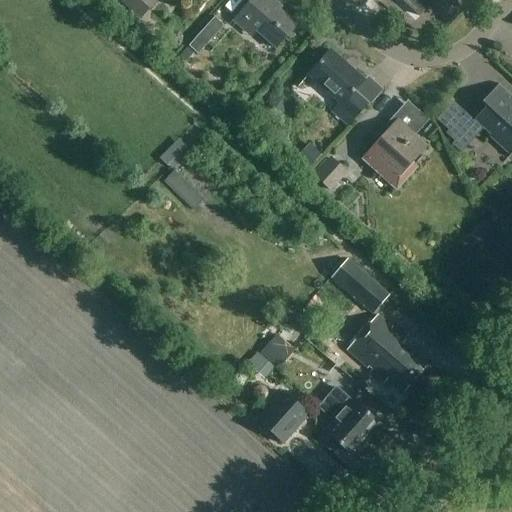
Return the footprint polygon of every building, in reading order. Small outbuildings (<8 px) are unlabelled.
[(117,0),(140,20),(157,1),(155,0),(117,0)] [(275,50),(296,27),(273,7),(276,4),(272,0),(253,0),(233,23),(245,34),(250,28),(275,50)] [(402,0),(416,12),(425,3),(431,9),(439,0),(402,0)] [(214,18),(188,47),(197,56),(223,27),(214,18)] [(348,126),(367,104),(354,93),(364,82),(330,53),(309,77),(340,103),(332,112),(348,126)] [(511,97),(498,85),(482,104),(486,108),(476,118),(494,134),(490,138),(509,156),(507,158),(508,158),(511,153),(511,97)] [(461,154),(483,130),(452,103),(436,121),(448,131),(445,135),(454,143),(451,145),(461,154)] [(362,160),(392,188),(396,192),(418,168),(413,164),(427,148),(397,121),(369,152),(362,160)] [(308,168),(321,156),(309,144),(297,157),(308,168)] [(330,160),(314,179),(328,191),(344,171),(330,160)] [(388,297),(369,281),(346,261),(332,278),(355,297),(373,314),(388,297)] [(404,390),(424,367),(401,347),(405,342),(376,317),(347,351),(384,383),(389,377),(404,390)] [(273,366),(290,347),(277,335),(260,354),(273,366)] [(259,355),(249,367),(261,378),(271,366),(259,355)] [(348,452),(375,422),(335,388),(317,409),(333,423),(325,432),(348,452)] [(282,444),(308,416),(283,393),(257,422),(282,444)]
